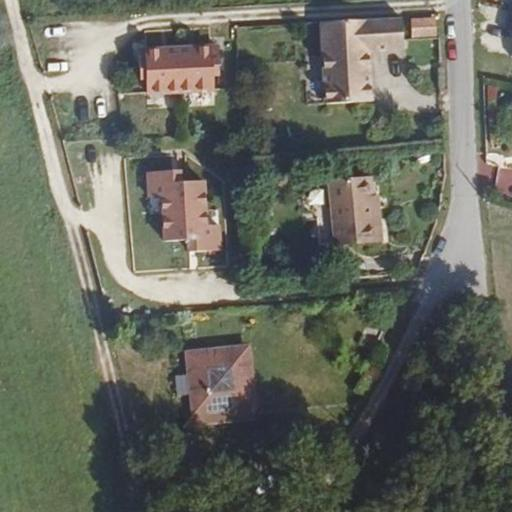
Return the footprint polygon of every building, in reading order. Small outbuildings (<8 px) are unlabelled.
[(396,15),(315,17),(318,100),(364,98),(362,48),(397,47),(397,35),(396,15)] [(406,35),(430,35),(430,18),(406,18),(406,35)] [(215,71),(213,42),(134,44),(135,72),(141,72),(141,85),(207,84),(208,71),(215,71)] [(175,162),(158,163),(159,174),(177,174),(175,162)] [(157,189),(157,202),(200,200),(199,174),(177,174),(159,174),(158,163),(145,163),(146,188),(157,189)] [(328,176),(331,218),(372,218),(371,195),(369,174),(328,176)] [(200,200),(157,202),(158,232),(182,233),(199,232),(199,243),(214,243),(213,218),(201,218),(200,200)] [(372,218),(331,218),(333,240),(380,238),(379,220),(373,220),(372,218)] [(199,232),(182,233),(183,243),(199,243),(199,232)] [(359,324),(338,324),(340,351),(358,349),(359,324)] [(185,361),(191,423),(253,417),(246,357),(185,361)] [(365,401),(373,388),(364,383),(355,397),(365,401)] [(253,417),(191,423),(192,437),(252,433),(253,417)]
